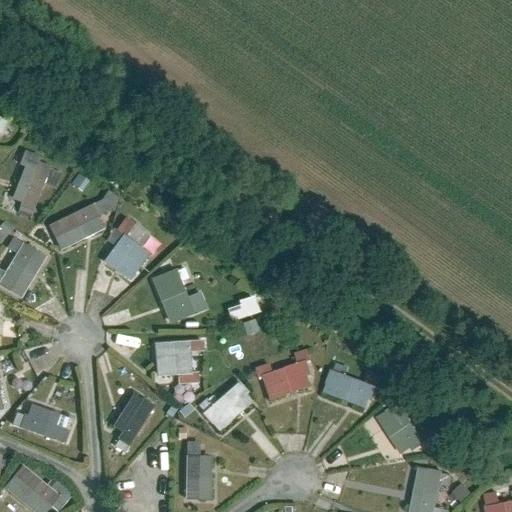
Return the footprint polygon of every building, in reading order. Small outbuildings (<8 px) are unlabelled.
[(52,160),(23,150),(4,202),(33,213),(52,160)] [(95,203),(50,225),(62,251),(108,230),(95,203)] [(131,282),(164,239),(137,218),(103,261),(131,282)] [(0,283),(26,297),(48,257),(14,239),(10,247),(18,251),(8,270),(0,265),(0,266),(0,283)] [(184,268),(152,280),(168,323),(201,311),(184,268)] [(267,294),(230,305),(234,320),(272,310),(267,294)] [(206,379),(205,335),(150,337),(152,380),(206,379)] [(301,349),(258,368),(273,402),(316,383),(301,349)] [(369,409),(376,386),(336,372),(328,396),(369,409)] [(219,433),(256,402),(236,378),(199,409),(219,433)] [(129,452),(156,406),(135,394),(117,426),(124,430),(116,444),(129,452)] [(427,434),(400,400),(379,418),(406,451),(427,434)] [(62,443),(73,418),(36,401),(30,415),(21,411),(16,422),(62,443)] [(202,439),(184,439),(185,501),(215,501),(215,455),(203,455),(202,439)] [(436,511),(444,467),(410,461),(401,511),(436,511)] [(47,511),(60,499),(25,465),(3,488),(27,511),(47,511)] [(499,491),(484,495),(487,511),(511,511),(511,502),(502,505),(499,491)]
